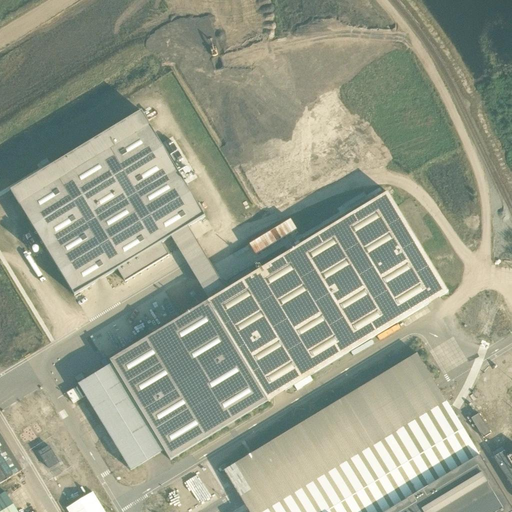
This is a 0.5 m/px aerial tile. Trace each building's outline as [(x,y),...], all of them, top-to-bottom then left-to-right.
[(143,112),(11,191),(75,296),(118,270),(125,282),(170,256),(162,243),(172,238),(189,227),(206,217),(143,112)] [(219,213),(201,177),(191,183),(208,218),(219,213)] [(387,192),(207,302),(209,305),(261,391),(267,401),(268,402),(448,293),(387,192)] [(255,254),(286,236),(280,224),(248,242),(255,254)] [(207,302),(110,361),(112,365),(164,451),(170,460),(267,401),(261,391),(209,305),(207,302)] [(511,511),(454,416),(452,412),(450,409),(449,408),(441,394),(440,393),(436,387),(433,382),(433,381),(417,354),(408,360),(226,472),(241,498),(249,510),(249,511),(511,511)] [(112,365),(79,385),(86,396),(131,471),(164,451),(112,365)] [(79,385),(66,393),(73,404),(86,396),(79,385)] [(483,437),(490,433),(480,413),(472,417),(483,437)] [(0,484),(22,471),(0,434),(0,484)] [(38,452),(49,470),(59,463),(49,446),(38,452)] [(511,486),(511,464),(508,458),(504,451),(494,457),(511,486)] [(0,495),(0,511),(17,511),(5,492),(0,495)] [(104,511),(93,492),(66,508),(68,511),(104,511)]
